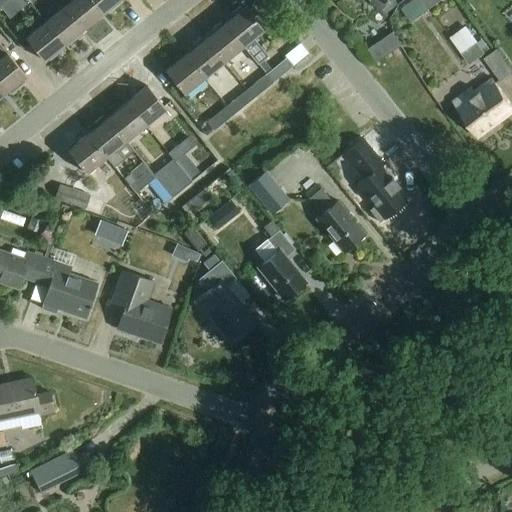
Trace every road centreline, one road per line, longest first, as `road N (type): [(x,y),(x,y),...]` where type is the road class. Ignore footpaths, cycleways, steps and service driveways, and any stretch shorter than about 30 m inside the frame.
road 1 (residential): [(475,224),(297,0)]
road 2 (tertiary): [(274,423),(316,357),(475,224)]
road 3 (residential): [(274,423),(7,336)]
road 4 (residential): [(0,152),(187,0)]
